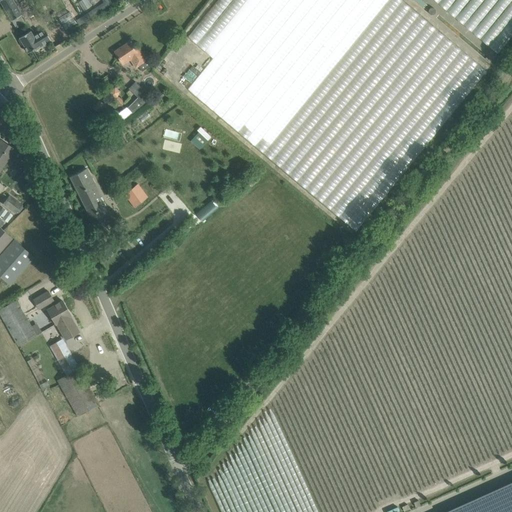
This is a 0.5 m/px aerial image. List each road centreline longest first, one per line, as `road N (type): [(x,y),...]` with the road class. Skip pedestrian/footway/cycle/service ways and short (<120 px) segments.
road 1 (tertiary): [(196,511),(12,87)]
road 2 (unclassified): [(12,87),(144,0)]
road 3 (unknown): [(388,511),(511,454)]
